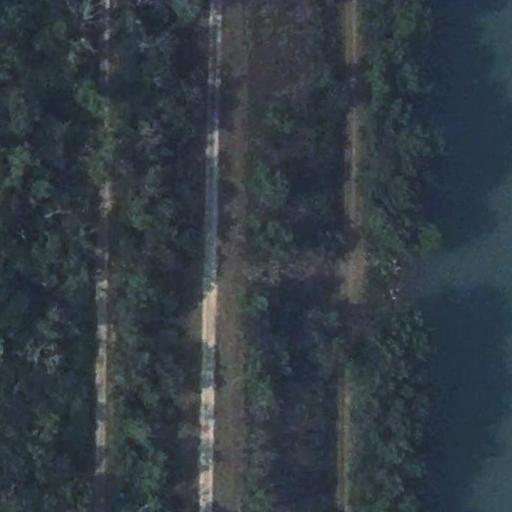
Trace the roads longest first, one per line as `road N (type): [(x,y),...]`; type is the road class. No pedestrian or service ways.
road 1 (track): [(214,0),(202,511)]
road 2 (track): [(95,511),(98,229)]
road 3 (track): [(98,229),(100,0)]
